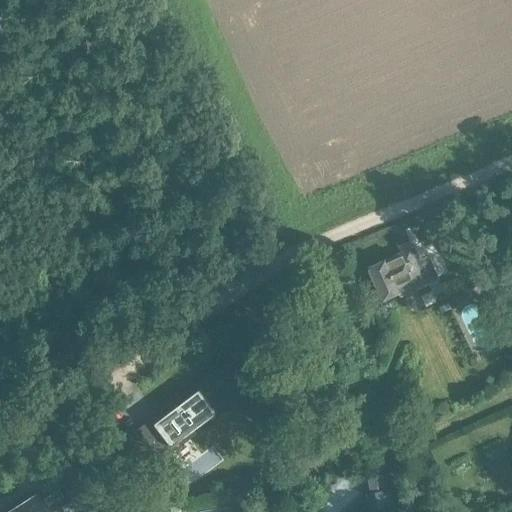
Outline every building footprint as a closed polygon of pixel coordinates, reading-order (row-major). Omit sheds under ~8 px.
[(400,253),(367,268),(380,298),(398,290),(396,287),(413,279),(415,285),(426,280),(427,282),(436,278),(435,276),(445,272),(437,254),(427,258),(427,257),(418,261),(412,248),(411,248),(408,241),(397,246),(400,253)] [(510,337),(511,336),(511,285),(491,295),(510,337)] [(226,366),(122,444),(140,467),(243,389),(226,366)] [(376,475),(378,488),(392,485),(389,473),(376,475)] [(78,511),(63,489),(41,504),(34,494),(7,511),(78,511)] [(395,511),(392,489),(379,492),(367,494),(370,511),(395,511)] [(86,500),(93,511),(95,511),(101,509),(93,496),(86,500)]
